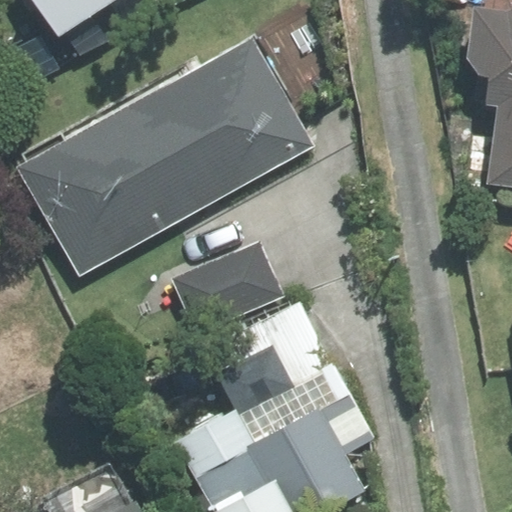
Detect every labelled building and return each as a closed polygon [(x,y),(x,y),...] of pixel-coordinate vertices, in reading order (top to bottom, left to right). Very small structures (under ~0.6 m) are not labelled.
[(49,0),(73,37),(131,0),(49,0)] [(511,119),(504,180),(511,181),(511,0),(485,0),(478,64),(507,67),(503,93),(511,93),(511,119)] [(259,28),(23,154),(83,266),(318,140),(259,28)] [(262,244),(179,276),(200,330),(283,297),(262,244)] [(240,393),(175,426),(218,511),(341,511),(377,494),(356,452),(384,439),(313,297),(216,345),(240,393)] [(157,511),(144,485),(89,511),(157,511)]
